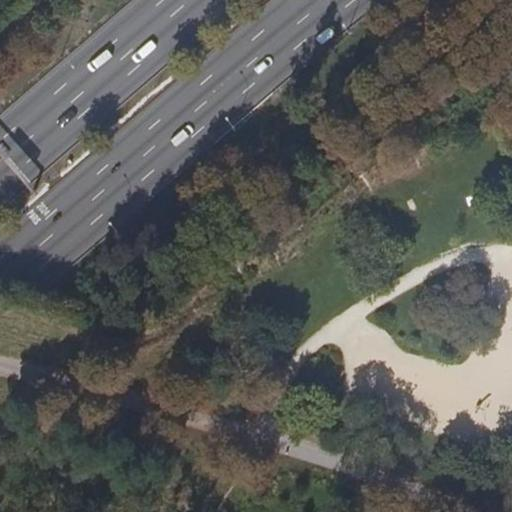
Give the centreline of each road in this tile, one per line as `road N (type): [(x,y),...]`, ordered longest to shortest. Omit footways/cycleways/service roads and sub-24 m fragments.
road 1 (trunk): [(0,276),(323,0)]
road 2 (trunk): [(188,0),(0,170)]
